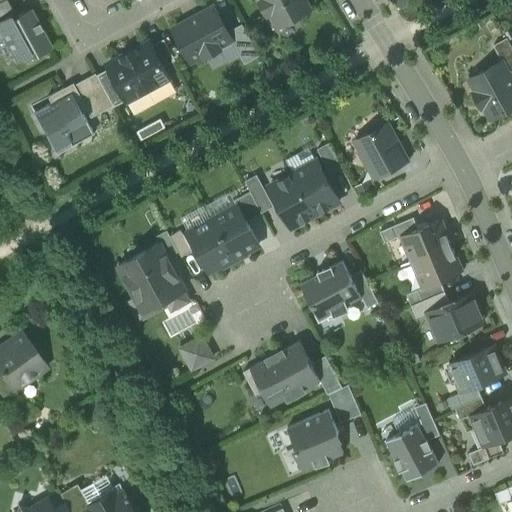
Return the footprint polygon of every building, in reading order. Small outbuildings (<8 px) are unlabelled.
[(0,16),(7,12),(9,16),(12,21),(16,19),(15,17),(6,0),(4,0),(0,2),(0,16)] [(271,13),(279,27),(310,10),(305,0),(260,0),(259,1),(267,15),(271,13)] [(173,29),(190,61),(204,54),(206,57),(220,49),(218,46),(232,39),(232,38),(228,31),(215,7),(173,29)] [(0,20),(0,34),(15,62),(30,54),(29,53),(33,50),(36,56),(51,48),(30,9),(15,17),(16,19),(12,21),(9,16),(0,20)] [(232,39),(245,63),(260,55),(242,24),(228,31),(232,38),(232,39)] [(152,45),(163,67),(176,60),(164,39),(152,45)] [(502,61),(509,74),(511,72),(511,71),(511,45),(508,39),(494,46),(502,61)] [(110,68),(127,100),(148,88),(169,77),(163,67),(152,45),(150,42),(108,65),(110,68)] [(485,105),(492,119),(511,107),(511,73),(511,72),(509,74),(502,61),(470,78),(477,91),(473,93),(481,107),(485,105)] [(97,75),(99,79),(114,105),(114,106),(127,100),(110,68),(97,75)] [(75,84),(78,90),(99,79),(97,75),(96,73),(75,84)] [(91,117),(114,105),(99,79),(78,90),(89,109),(88,110),(91,117)] [(47,97),(51,105),(68,96),(64,88),(47,97)] [(148,88),(127,100),(135,114),(156,102),(148,88)] [(78,90),(73,93),(83,112),(88,110),(89,109),(78,90)] [(87,119),(83,112),(73,93),(68,96),(51,105),(34,114),(48,141),(53,150),(70,141),(65,131),(87,119)] [(95,133),(87,119),(65,131),(70,141),(73,145),(95,133)] [(369,163),(376,177),(407,160),(387,124),(356,141),(363,153),(362,156),(365,162),(369,163)] [(70,141),(53,150),(55,155),(73,145),(70,141)] [(317,149),(331,173),(342,167),(329,142),(317,149)] [(318,160),(294,173),(315,214),(340,201),(318,160)] [(291,227),(315,214),(294,173),(269,187),(291,227)] [(245,180),(251,191),(262,212),(274,206),(257,174),(245,180)] [(247,221),(262,212),(251,191),(235,200),(238,206),(238,205),(247,221)] [(238,206),(214,219),(235,257),(259,244),(247,221),(238,205),(238,206)] [(391,226),(396,237),(402,235),(418,228),(414,217),(391,226)] [(402,235),(412,261),(451,244),(440,218),(418,228),(402,235)] [(209,271),(235,257),(214,219),(188,232),(197,248),(209,271)] [(380,231),(385,242),(396,237),(391,226),(380,231)] [(161,243),(168,257),(179,251),(170,235),(167,230),(156,236),(160,243),(161,243)] [(179,251),(182,256),(192,251),(181,230),(170,235),(179,251)] [(169,304),(172,309),(189,300),(183,290),(185,289),(168,257),(161,243),(160,243),(118,265),(135,297),(136,298),(141,295),(146,303),(161,295),(164,300),(166,299),(169,304)] [(462,270),(451,244),(412,261),(423,286),(440,279),(462,270)] [(315,314),(319,321),(333,314),(334,316),(348,310),(347,307),(352,304),(351,302),(362,296),(351,275),(343,260),(331,267),(318,274),(301,283),(316,312),(314,313),(315,314)] [(362,296),(368,307),(379,301),(362,270),(351,275),(362,296)] [(418,289),(423,300),(445,290),(440,279),(423,286),(418,289)] [(407,293),(411,304),(423,300),(418,289),(407,293)] [(427,311),(449,301),(445,290),(423,300),(411,304),(417,317),(428,312),(427,311)] [(428,312),(440,340),(484,322),(472,292),(449,301),(427,311),(428,312)] [(136,298),(135,297),(130,299),(141,319),(169,304),(166,299),(164,300),(161,295),(146,303),(141,295),(136,298)] [(0,373),(13,390),(46,366),(39,356),(41,351),(35,343),(30,344),(22,333),(0,348),(0,373)] [(181,348),(193,369),(214,357),(202,336),(181,348)] [(300,340),(250,367),(263,390),(272,406),(320,380),(321,380),(312,362),(300,340)] [(449,362),(462,392),(477,385),(506,373),(493,343),(449,362)] [(328,394),(329,393),(343,386),(326,355),(312,362),(321,380),(320,380),(328,394)] [(256,394),(263,390),(250,367),(243,371),(256,394)] [(0,393),(10,407),(19,400),(13,390),(0,373),(0,393)] [(349,384),(343,386),(329,393),(333,404),(342,400),(350,418),(361,413),(349,384)] [(456,394),(461,405),(482,396),(477,385),(462,392),(456,394)] [(461,405),(456,394),(447,398),(452,409),(455,408),(461,405)] [(471,414),(486,407),(482,396),(461,405),(455,408),(460,419),(471,414)] [(471,414),(484,446),(499,440),(511,434),(511,396),(486,407),(471,414)] [(342,400),(333,404),(341,422),(350,418),(342,400)] [(418,424),(427,440),(440,434),(426,402),(415,407),(422,422),(418,424)] [(303,470),(316,465),(329,459),(343,453),(335,433),(339,431),(335,421),(334,422),(329,409),(287,427),(296,446),(293,447),(303,470)] [(402,470),(407,480),(418,474),(419,475),(427,471),(426,469),(439,463),(427,440),(418,424),(418,423),(386,440),(396,458),(395,459),(399,469),(399,471),(402,470)] [(499,440),(484,446),(469,452),(474,464),(504,451),(499,440)] [(61,493),(71,511),(95,511),(91,505),(79,483),(61,493)] [(511,498),(511,484),(495,492),(500,503),(511,498)] [(136,511),(128,498),(130,497),(128,495),(127,496),(124,491),(118,494),(116,491),(91,505),(95,511),(136,511)] [(58,511),(50,497),(29,509),(18,506),(16,511),(58,511)]
